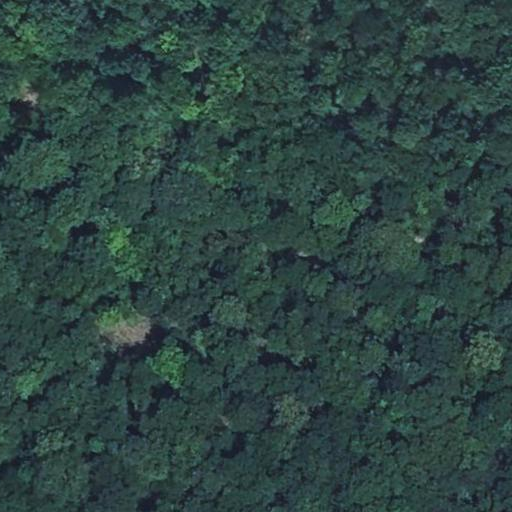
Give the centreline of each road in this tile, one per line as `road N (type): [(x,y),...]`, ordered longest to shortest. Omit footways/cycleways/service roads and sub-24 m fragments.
road 1 (track): [(149,0),(363,458)]
road 2 (track): [(511,41),(363,458)]
road 3 (track): [(363,458),(422,458),(468,430),(511,420)]
